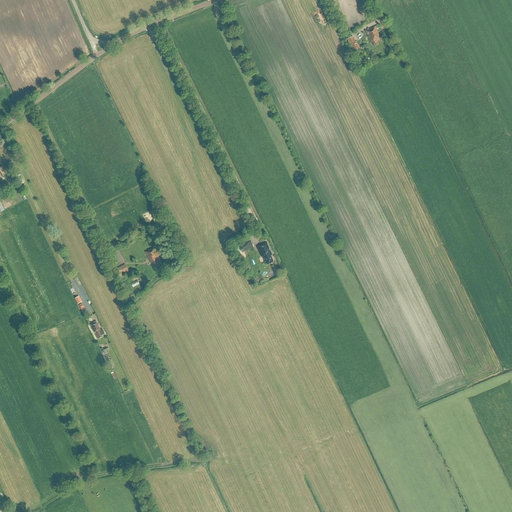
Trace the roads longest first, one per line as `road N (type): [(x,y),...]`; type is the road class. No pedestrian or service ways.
road 1 (tertiary): [(0,127),(135,32),(220,0)]
road 2 (track): [(160,22),(247,199),(261,231),(257,240)]
road 3 (track): [(0,135),(74,283)]
